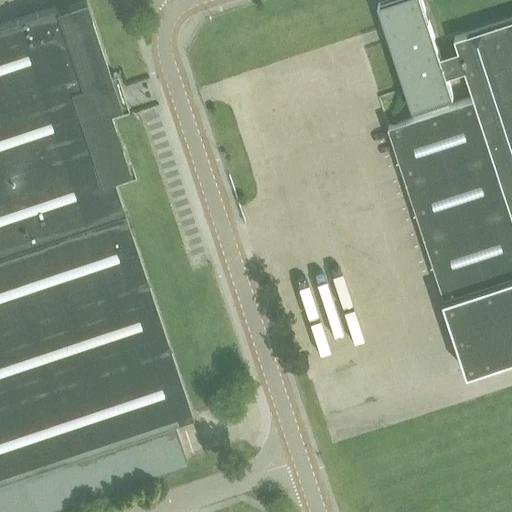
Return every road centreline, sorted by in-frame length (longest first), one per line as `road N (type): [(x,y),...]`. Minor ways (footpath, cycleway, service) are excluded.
road 1 (unclassified): [(299,460),(165,55),(164,28),(174,10)]
road 2 (unknown): [(348,197),(435,367),(458,382),(511,376)]
road 3 (unknown): [(0,497),(196,443)]
road 4 (unclassified): [(299,460),(146,511)]
road 5 (unknown): [(348,197),(314,64)]
road 6 (unknown): [(227,242),(348,197)]
